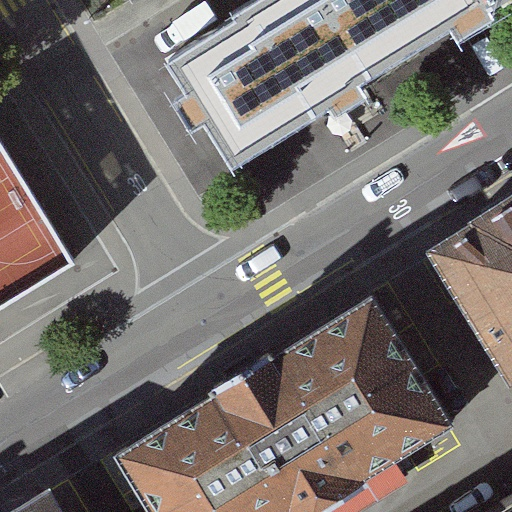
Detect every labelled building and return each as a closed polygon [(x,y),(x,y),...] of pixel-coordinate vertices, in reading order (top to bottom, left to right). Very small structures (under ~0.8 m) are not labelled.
[(229,199),(471,52),(439,0),(287,0),(156,80),(229,199)] [(511,0),(439,0),(471,52),(511,26),(511,0)] [(0,313),(78,268),(0,138),(0,313)] [(511,396),(511,218),(431,270),(511,396)] [(370,302),(113,454),(146,511),(348,511),(456,448),(370,302)] [(511,511),(511,494),(483,511),(511,511)] [(15,511),(45,511),(37,499),(15,511)]
